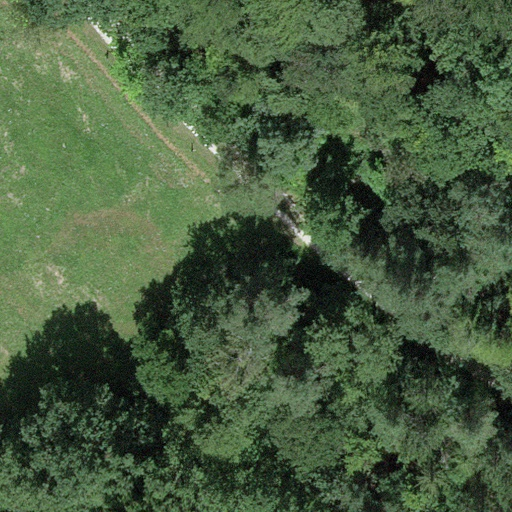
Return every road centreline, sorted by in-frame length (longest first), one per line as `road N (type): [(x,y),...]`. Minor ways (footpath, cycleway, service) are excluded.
road 1 (track): [(511,376),(339,264),(80,0)]
road 2 (track): [(98,23),(511,162)]
